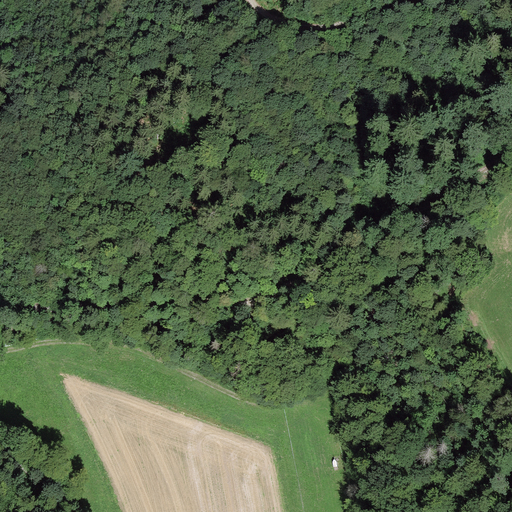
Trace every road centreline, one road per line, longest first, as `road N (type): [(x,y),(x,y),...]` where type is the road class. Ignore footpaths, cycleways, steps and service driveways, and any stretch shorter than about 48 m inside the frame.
road 1 (track): [(511,145),(495,163),(253,302),(0,313)]
road 2 (track): [(248,0),(275,21),(311,27),(414,0)]
